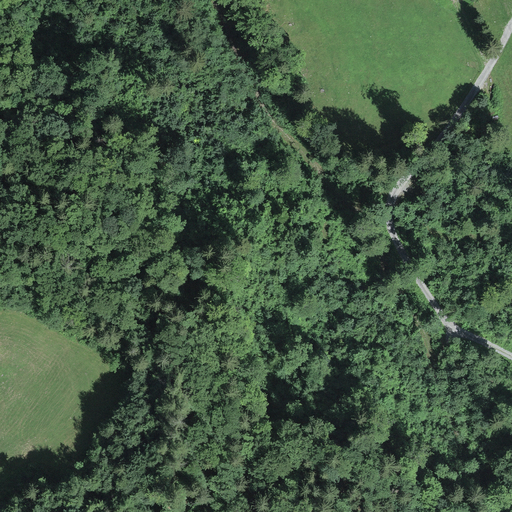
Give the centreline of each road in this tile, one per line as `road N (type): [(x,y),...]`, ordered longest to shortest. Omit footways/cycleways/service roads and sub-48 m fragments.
road 1 (track): [(392,202),(389,231),(442,321),(511,355)]
road 2 (track): [(511,22),(483,78),(402,185)]
